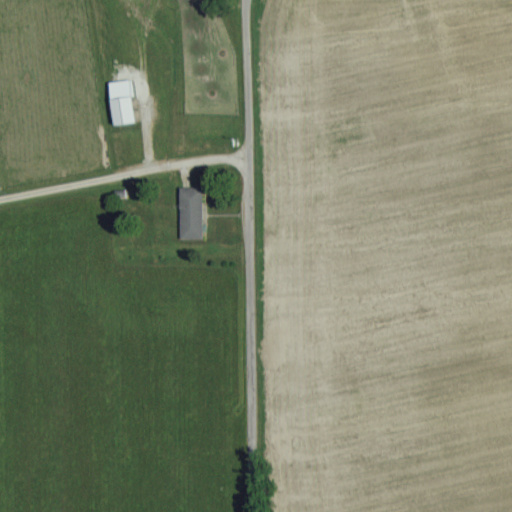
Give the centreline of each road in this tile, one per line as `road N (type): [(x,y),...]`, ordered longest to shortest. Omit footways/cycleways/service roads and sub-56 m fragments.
road 1 (residential): [(250,511),(250,0)]
road 2 (residential): [(250,158),(0,198)]
